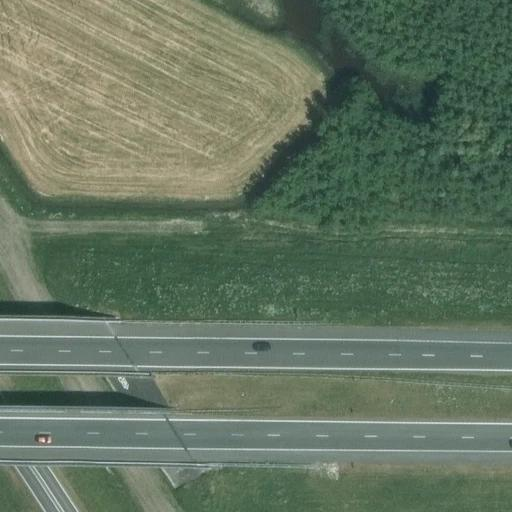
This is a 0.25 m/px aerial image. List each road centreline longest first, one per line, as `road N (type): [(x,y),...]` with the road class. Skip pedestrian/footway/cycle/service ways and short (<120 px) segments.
road 1 (motorway): [(357,355),(0,350)]
road 2 (motorway): [(0,432),(357,436)]
road 3 (trunk): [(511,359),(357,355)]
road 4 (trunk): [(357,436),(511,438)]
